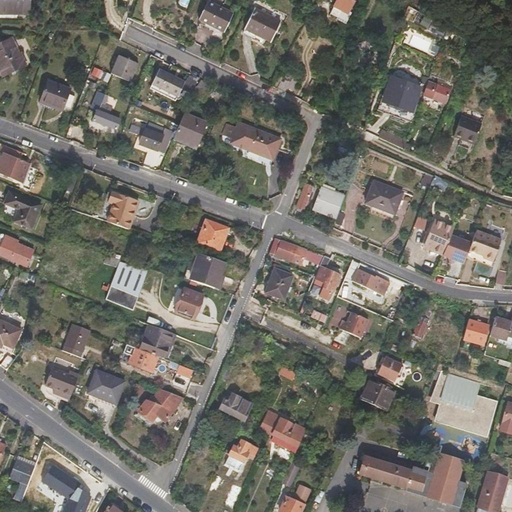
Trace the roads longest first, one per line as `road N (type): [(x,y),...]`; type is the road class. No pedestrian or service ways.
road 1 (residential): [(274,223),(177,463),(154,501)]
road 2 (residential): [(0,126),(274,223)]
road 3 (residential): [(274,223),(475,296),(511,297)]
road 4 (residential): [(129,30),(319,119)]
road 5 (residential): [(511,198),(319,119)]
road 6 (secondary): [(154,501),(0,390)]
